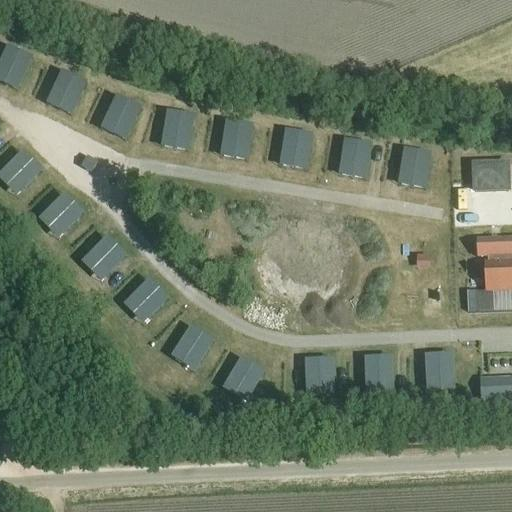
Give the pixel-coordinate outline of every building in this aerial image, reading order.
[(3,54),(0,61),(0,81),(21,91),(31,66),(3,54)] [(47,103),(75,116),(85,92),(58,80),(47,103)] [(101,129),(129,141),(139,116),(111,104),(101,129)] [(166,119),(161,146),(190,152),(195,125),(166,119)] [(222,156),(251,159),(253,134),(224,131),(222,156)] [(285,138),(279,165),(307,171),(313,145),(285,138)] [(339,175),(368,179),(371,152),(342,149),(339,175)] [(23,191),(43,171),(23,152),(3,172),(23,191)] [(428,188),(430,163),(414,161),(414,163),(402,162),(399,184),(428,188)] [(475,171),(476,196),(508,195),(508,170),(475,171)] [(44,214),(64,234),(84,215),(64,194),(44,214)] [(87,257),(106,277),(127,258),(108,238),(87,257)] [(477,295),(468,295),(468,315),(477,315),(494,315),(511,313),(511,242),(477,243),(478,260),(488,260),(488,265),(485,265),(486,295),(485,295),(477,295)] [(150,320),(169,301),(149,280),(129,299),(150,320)] [(175,351),(201,366),(215,343),(189,327),(175,351)] [(426,383),(452,382),(451,355),(425,356),(426,383)] [(365,385),(395,384),(394,357),(364,358),(365,385)] [(240,359),(227,382),(252,396),(265,373),(240,359)] [(306,387),(334,385),(333,360),(305,361),(306,387)] [(511,380),(480,381),(481,399),(511,397),(511,380)]
